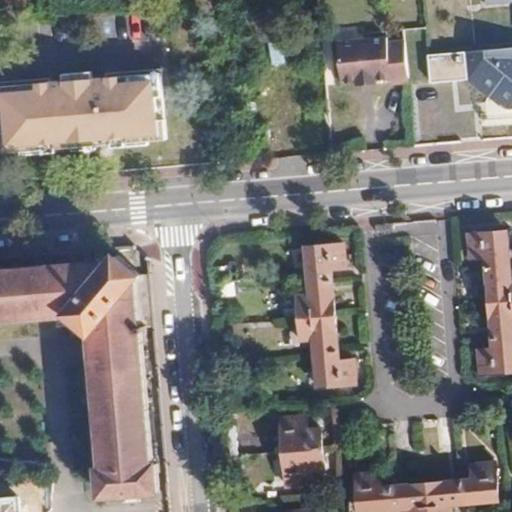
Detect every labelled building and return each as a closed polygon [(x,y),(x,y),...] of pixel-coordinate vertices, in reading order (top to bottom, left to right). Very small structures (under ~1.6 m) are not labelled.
[(286,63),(280,36),(269,39),(275,65),(286,63)] [(385,37),(336,41),(340,82),(354,81),(355,85),(376,83),(375,80),(389,78),(390,83),(407,81),(404,41),(386,42),(385,37)] [(511,47),(430,53),(432,81),(470,78),(471,81),(494,101),(497,97),(507,105),(511,107),(511,106),(511,47)] [(106,77),(0,81),(0,143),(1,152),(97,144),(98,135),(109,134),(111,142),(137,140),(137,142),(165,140),(160,69),(106,73),(106,77)] [(416,92),(417,138),(447,137),(446,91),(416,92)] [(483,125),(484,138),(511,136),(511,129),(511,124),(483,125)] [(472,258),(487,257),(495,348),(480,349),(482,373),(511,370),(511,277),(508,231),(470,234),(472,258)] [(299,296),(301,318),(303,340),(314,339),(316,360),(319,387),(357,383),(355,360),(340,361),(333,270),(347,269),(345,245),(307,247),(309,275),(311,295),(299,296)] [(0,324),(56,320),(62,320),(73,318),(90,330),(91,339),(99,411),(103,466),(99,467),(101,492),(103,501),(166,495),(163,462),(159,462),(141,261),(129,252),(0,263),(0,324)] [(308,416),(283,419),(289,486),(314,485),(313,471),(326,470),(322,429),(309,429),(308,416)] [(381,474),(358,476),(362,511),(375,511),(408,509),(408,511),(452,511),(452,505),(471,503),(500,501),(496,464),(474,466),(475,481),(463,482),(382,490),(381,474)] [(0,511),(32,511),(30,492),(0,494),(0,511)]
